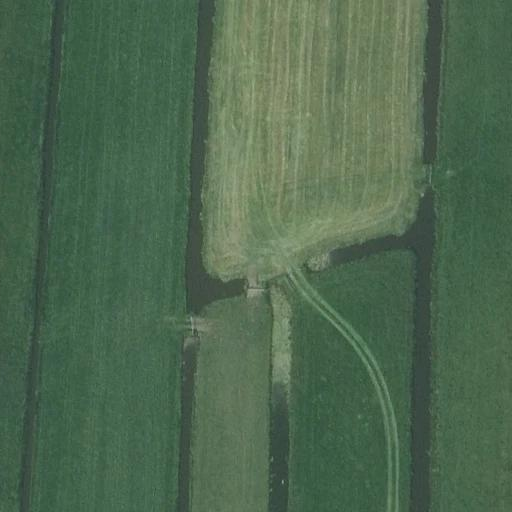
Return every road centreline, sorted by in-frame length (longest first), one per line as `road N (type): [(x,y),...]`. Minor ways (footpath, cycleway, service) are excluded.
road 1 (track): [(268,0),(259,255),(425,180)]
road 2 (track): [(259,255),(250,306),(224,322),(164,326),(150,343),(144,511)]
road 3 (track): [(164,326),(174,114)]
